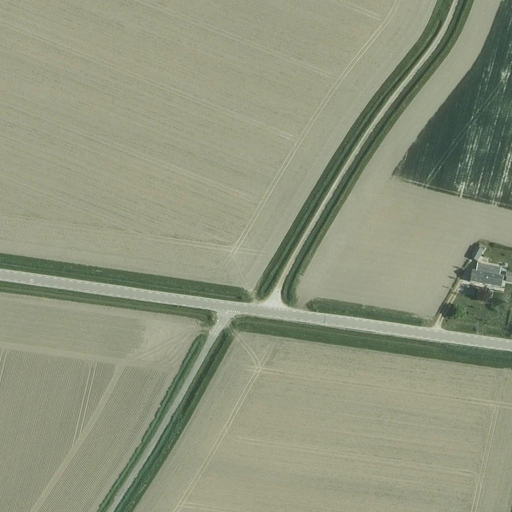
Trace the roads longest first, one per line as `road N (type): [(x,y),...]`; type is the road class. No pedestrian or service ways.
road 1 (track): [(267,313),(345,169),(429,56),(457,0)]
road 2 (tertiary): [(511,347),(228,308)]
road 3 (unclassified): [(109,511),(228,308)]
road 4 (tertiary): [(228,308),(0,275)]
